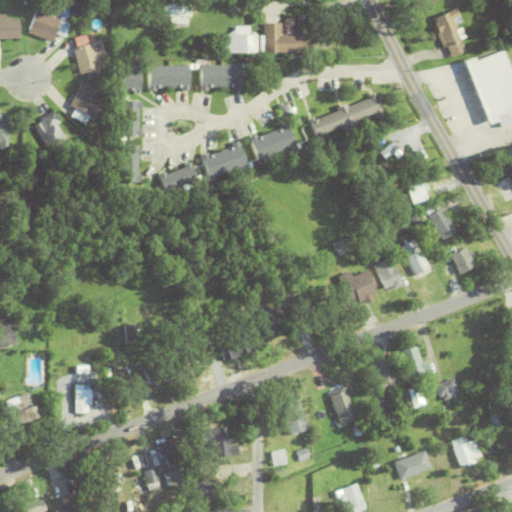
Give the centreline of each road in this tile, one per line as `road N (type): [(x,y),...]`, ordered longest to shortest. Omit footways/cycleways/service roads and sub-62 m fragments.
road 1 (tertiary): [(511,283),(0,476)]
road 2 (secondary): [(511,254),(370,0)]
road 3 (residential): [(258,511),(258,380)]
